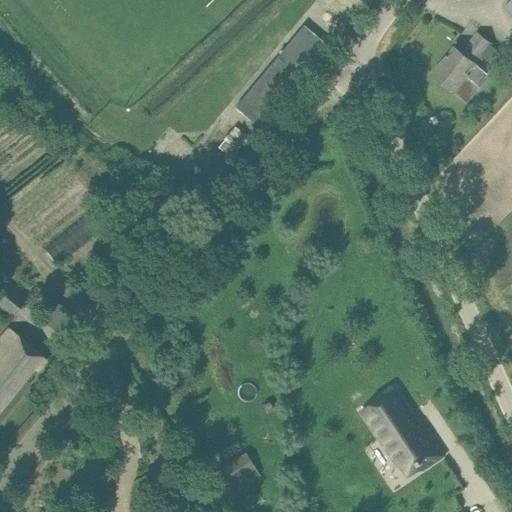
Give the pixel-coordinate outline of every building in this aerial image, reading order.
[(303,26),(235,107),(262,129),(330,48),(303,26)] [(454,47),(433,74),(468,102),(480,87),(466,75),(475,64),(474,63),(481,55),(490,62),(499,51),(477,34),(462,53),(454,47)] [(0,305),(11,315),(26,297),(0,275),(0,305)] [(28,381),(45,360),(9,329),(0,339),(0,419),(30,383),(28,381)] [(395,388),(366,408),(384,435),(380,438),(387,448),(396,462),(398,460),(412,451),(417,459),(415,460),(418,464),(420,463),(423,468),(432,462),(443,455),(421,423),(420,424),(419,424),(419,423),(414,416),(395,388)] [(221,501),(260,474),(247,456),(209,482),(221,501)]
